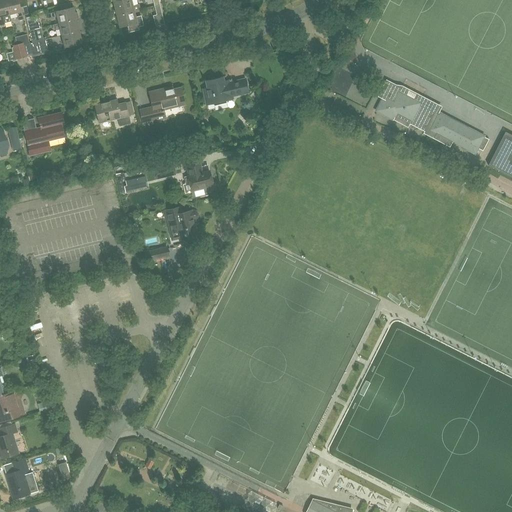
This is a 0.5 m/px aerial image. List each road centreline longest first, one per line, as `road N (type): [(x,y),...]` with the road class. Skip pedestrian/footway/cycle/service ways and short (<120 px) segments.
road 1 (residential): [(52,511),(75,503),(305,71),(310,53),(298,14)]
road 2 (tertiary): [(0,91),(247,34),(298,14)]
